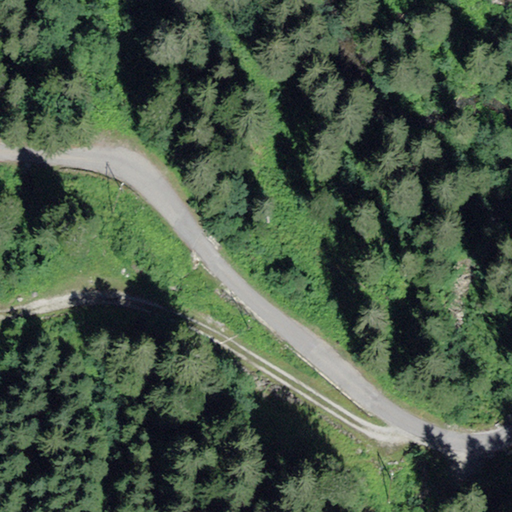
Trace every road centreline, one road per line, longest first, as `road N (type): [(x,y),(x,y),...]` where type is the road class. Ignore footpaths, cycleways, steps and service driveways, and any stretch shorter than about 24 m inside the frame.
road 1 (unclassified): [(0,153),(132,173),(249,301),(372,403),(457,444),(511,437)]
road 2 (track): [(420,432),(365,428),(175,314),(107,297),(0,310)]
